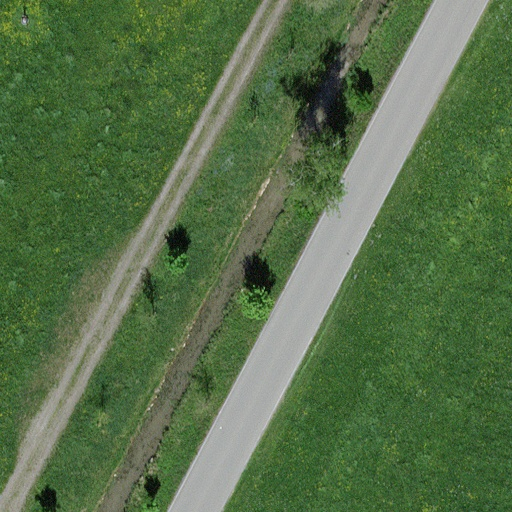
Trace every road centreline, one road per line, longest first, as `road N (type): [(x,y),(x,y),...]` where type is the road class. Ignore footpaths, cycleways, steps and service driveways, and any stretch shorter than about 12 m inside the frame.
road 1 (unclassified): [(474,0),(202,511)]
road 2 (track): [(12,511),(283,0)]
